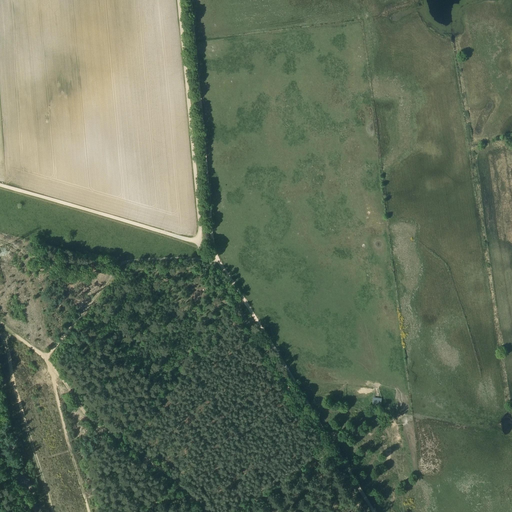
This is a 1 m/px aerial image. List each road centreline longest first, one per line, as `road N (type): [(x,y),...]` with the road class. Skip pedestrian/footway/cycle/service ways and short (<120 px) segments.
road 1 (track): [(191,0),(217,257)]
road 2 (track): [(198,239),(178,0)]
road 3 (track): [(217,257),(329,440)]
road 4 (track): [(198,239),(0,183)]
road 5 (track): [(2,325),(53,511)]
road 6 (track): [(51,365),(91,419),(183,486)]
road 7 (track): [(119,262),(43,355)]
